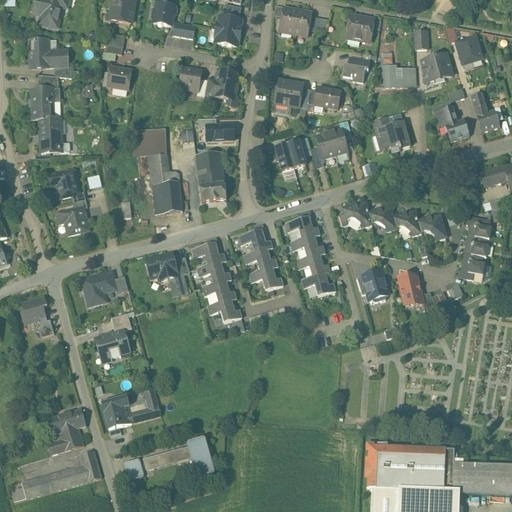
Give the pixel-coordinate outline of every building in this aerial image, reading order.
[(53,0),(53,3),(47,2),(48,0),(47,0),(38,0),(35,16),(43,18),(41,27),(57,30),(61,6),(68,7),(69,0),(53,0)] [(136,0),(134,0),(113,0),(110,19),(117,20),(116,23),(131,26),(136,0)] [(174,8),(157,5),(155,13),(154,14),(153,18),(154,19),(153,25),(171,28),(174,8)] [(241,10),(225,6),(224,12),(240,16),(241,10)] [(274,18),(282,19),(284,10),(276,8),(274,18)] [(298,12),(284,10),(282,19),(280,34),(293,36),(298,12)] [(312,15),(298,12),(293,36),(307,39),(308,32),(311,19),(312,15)] [(374,21),(351,17),(347,40),(370,44),(374,21)] [(241,23),(220,19),(219,25),(217,25),(216,32),(240,36),(241,29),(240,29),(241,23)] [(317,20),(311,19),(308,32),(314,33),(315,31),(317,20)] [(328,22),(317,20),(315,31),(326,34),(328,22)] [(181,26),(175,25),(172,38),(179,39),(181,26)] [(188,27),(181,26),(179,39),(186,40),(188,27)] [(195,28),(188,27),(186,40),(193,42),(195,28)] [(240,36),(216,32),(215,38),(216,39),(215,45),(237,49),(238,42),(239,43),(240,36)] [(427,33),(414,34),(415,52),(428,51),(427,33)] [(125,38),(110,36),(108,47),(123,50),(125,38)] [(475,39),(456,45),(462,67),(482,61),(475,39)] [(67,53),(48,53),(48,43),(30,43),(30,68),(40,68),(40,70),(54,69),(68,69),(68,68),(67,53)] [(123,50),(108,47),(107,55),(122,57),(123,50)] [(371,57),(353,54),(352,60),(370,63),(371,57)] [(446,56),(421,63),(423,72),(424,72),(428,86),(452,78),(446,56)] [(352,60),(349,59),(347,69),(344,69),(343,78),(353,80),(352,83),(363,85),(365,73),(368,73),(370,63),(352,60)] [(68,69),(54,69),(54,79),(58,79),(72,81),(71,68),(68,68),(68,69)] [(396,68),(382,69),(383,90),(410,89),(409,71),(402,71),(402,81),(396,81),(396,71),(396,68)] [(132,73),(111,69),(107,89),(121,91),(121,87),(129,88),(132,73)] [(190,71),(187,71),(187,70),(186,71),(184,70),(180,90),(197,93),(198,94),(200,81),(201,73),(190,71)] [(235,75),(222,73),(217,76),(216,82),(213,97),(214,97),(225,99),(227,102),(227,105),(229,109),(234,110),(238,107),(239,101),(237,98),(233,97),(235,89),(237,88),(239,80),(235,75)] [(54,79),(38,77),(39,91),(59,91),(58,79),(54,79)] [(208,82),(200,81),(198,94),(197,93),(196,99),(205,100),(205,98),(208,82)] [(216,82),(208,81),(208,82),(205,98),(212,100),(214,98),(214,97),(213,97),(216,82)] [(303,87),(279,83),(275,106),(299,110),(302,91),(303,87)] [(341,94),(317,89),(316,93),(314,107),(338,112),(341,94)] [(465,100),(461,90),(448,95),(451,103),(451,105),(465,100)] [(39,91),(31,92),(32,123),(39,122),(54,122),(54,121),(53,105),(60,105),(60,91),(59,91),(39,91)] [(310,92),(302,91),(299,110),(307,111),(307,106),(310,92)] [(316,93),(310,92),(307,106),(314,107),(316,93)] [(487,115),(481,96),(471,99),(477,118),(481,135),(500,130),(498,124),(501,123),(498,112),(487,115)] [(451,103),(432,109),(433,114),(442,112),(452,108),(451,105),(451,103)] [(452,108),(442,112),(445,122),(447,127),(445,128),(450,145),(469,139),(464,121),(457,124),(452,108)] [(433,114),(433,115),(437,125),(445,122),(442,112),(433,114)] [(388,120),(372,124),(380,154),(398,149),(399,153),(401,153),(401,151),(409,149),(402,125),(390,128),(388,120)] [(54,122),(39,122),(40,155),(40,156),(50,156),(50,153),(60,152),(60,149),(59,149),(58,138),(61,138),(61,121),(54,121),(54,122)] [(341,132),(344,143),(352,141),(347,123),(339,125),(341,132)] [(206,128),(206,130),(207,143),(234,142),(233,127),(216,127),(206,128)] [(164,132),(132,133),(132,145),(165,144),(164,132)] [(193,132),(181,133),(182,145),(194,144),(193,132)] [(341,132),(329,136),(335,158),(348,155),(344,143),(341,132)] [(329,136),(316,139),(319,149),(323,162),(335,158),(329,136)] [(299,145),(303,160),(312,157),(310,151),(308,142),(299,145)] [(165,144),(132,145),(133,158),(148,158),(167,157),(165,144)] [(299,145),(287,148),(294,171),(305,168),(303,160),(299,145)] [(287,148),(276,151),(282,174),(294,171),(287,148)] [(323,162),(319,149),(310,151),(312,157),(316,170),(325,168),(323,162)] [(221,155),(196,158),(200,188),(225,185),(221,155)] [(167,157),(148,158),(151,176),(167,175),(169,175),(167,157)] [(405,166),(404,160),(394,163),(395,169),(405,166)] [(377,175),(374,165),(362,168),(365,178),(377,175)] [(511,169),(508,171),(507,168),(480,176),(485,189),(507,182),(510,194),(511,193),(511,169)] [(75,173),(48,179),(50,190),(58,188),(61,200),(59,200),(59,201),(71,198),(80,196),(75,173)] [(167,175),(151,176),(152,187),(168,186),(167,178),(167,175)] [(178,177),(167,178),(168,186),(179,184),(178,177)] [(168,186),(152,187),(156,217),(183,214),(179,184),(168,186)] [(225,185),(200,188),(202,205),(227,202),(225,185)] [(285,194),(277,190),(274,196),(282,200),(285,194)] [(80,196),(71,198),(73,205),(85,202),(84,196),(84,195),(80,196)] [(511,213),(508,199),(489,205),(491,212),(511,215),(511,213)] [(85,202),(73,205),(74,212),(83,210),(84,211),(87,210),(87,208),(86,208),(85,202)] [(129,204),(121,205),(123,221),(131,220),(129,204)] [(356,206),(343,210),(344,216),(346,222),(352,220),(361,225),(362,230),(372,227),(371,226),(368,214),(366,206),(357,208),(356,206)] [(74,212),(56,216),(59,226),(67,225),(70,237),(68,237),(68,238),(89,233),(84,211),(83,210),(74,212)] [(381,210),(368,214),(371,226),(376,225),(385,230),(387,234),(396,232),(396,230),(393,218),(390,210),(382,213),(381,210)] [(309,213),(298,217),(299,222),(309,220),(311,219),(309,213)] [(406,214),(393,218),(396,230),(401,229),(410,234),(411,239),(421,236),(421,234),(417,222),(415,214),(406,217),(406,214)] [(344,216),(339,218),(342,229),(348,227),(346,222),(344,216)] [(430,219),(417,222),(421,234),(426,233),(434,238),(436,243),(446,240),(440,218),(431,221),(430,219)] [(490,223),(468,219),(466,227),(469,228),(469,227),(489,230),(490,223)] [(299,222),(285,226),(288,235),(299,232),(302,242),(308,240),(307,234),(312,232),(309,220),(299,222)] [(262,227),(250,230),(252,236),(262,233),(264,233),(262,227)] [(489,230),(469,227),(469,228),(467,238),(489,242),(491,230),(489,230)] [(312,232),(307,234),(308,240),(314,239),(319,238),(317,231),(312,232)] [(252,236),(238,240),(241,248),(252,245),(255,255),(255,256),(261,254),(259,247),(265,245),(262,233),(252,236)] [(489,242),(467,238),(464,256),(486,260),(488,248),(485,248),(486,242),(489,242)] [(308,240),(302,242),(291,245),(293,254),(304,251),(307,261),(314,259),(312,253),(318,251),(314,239),(308,240)] [(216,240),(204,243),(206,249),(215,246),(217,246),(216,240)] [(265,245),(259,247),(261,254),(267,252),(267,253),(272,251),(270,244),(265,245)] [(206,249),(192,253),(194,261),(205,258),(208,269),(221,265),(221,266),(226,264),(224,257),(219,259),(215,246),(206,249)] [(424,247),(418,248),(422,260),(427,258),(424,247)] [(318,251),(312,253),(314,259),(320,258),(325,257),(323,249),(318,251)] [(261,254),(255,256),(255,255),(244,258),(246,267),(257,264),(260,274),(267,273),(265,266),(270,264),(267,253),(267,252),(261,254)] [(486,260),(464,256),(461,274),(475,277),(483,278),(485,267),(482,266),(483,260),(486,260)] [(168,261),(167,259),(167,258),(147,264),(151,281),(159,279),(160,284),(169,282),(177,279),(173,263),(173,262),(172,262),(170,263),(168,261)] [(314,259),(307,261),(296,264),(298,272),(309,269),(312,280),(319,278),(317,271),(323,270),(320,258),(314,259)] [(185,260),(173,263),(177,279),(184,278),(190,276),(185,260)] [(270,264),(265,266),(267,273),(272,271),(273,271),(278,270),(276,263),(270,264)] [(221,265),(208,269),(197,272),(199,280),(210,277),(213,287),(213,288),(226,284),(231,283),(229,276),(224,277),(221,266),(221,265)] [(323,270),(317,271),(319,278),(325,276),(325,277),(330,275),(328,268),(323,270)] [(267,273),(260,274),(249,277),(251,286),(262,283),(265,294),(272,292),(270,285),(276,283),(273,271),(272,271),(267,273)] [(381,273),(362,278),(368,296),(370,303),(378,300),(386,298),(388,297),(381,273)] [(112,275),(82,282),(89,309),(102,305),(100,299),(102,296),(116,292),(114,282),(112,275)] [(319,278),(312,280),(301,283),(304,291),(315,288),(318,299),(335,294),(333,287),(328,288),(325,277),(325,276),(319,278)] [(417,280),(408,279),(407,277),(398,279),(404,306),(409,305),(414,308),(423,306),(421,298),(422,298),(422,297),(420,290),(416,288),(418,285),(417,280)] [(177,279),(169,282),(173,300),(188,296),(184,278),(177,279)] [(124,279),(114,282),(116,292),(117,296),(128,293),(124,279)] [(362,279),(357,280),(362,298),(368,296),(362,279)] [(276,283),(270,285),(272,292),(283,289),(281,281),(276,283)] [(226,284),(213,288),(213,287),(202,290),(205,299),(208,298),(216,296),(219,306),(231,303),(236,302),(234,295),(229,296),(226,284)] [(458,287),(453,290),(457,300),(463,298),(458,287)] [(453,290),(447,292),(452,303),(457,300),(453,290)] [(442,294),(437,297),(443,309),(448,307),(442,294)] [(430,295),(422,297),(422,298),(421,298),(423,306),(425,315),(437,312),(430,295)] [(219,306),(216,296),(208,298),(211,308),(219,306)] [(437,297),(432,299),(437,312),(438,312),(443,309),(437,297)] [(44,300),(21,307),(24,316),(21,317),(24,325),(38,321),(46,319),(43,310),(47,309),(44,300)] [(231,303),(219,306),(211,308),(208,309),(210,318),(221,315),(224,326),(242,321),(240,313),(235,315),(231,303)] [(284,310),(278,311),(282,323),(287,321),(284,310)] [(278,311),(273,313),(276,324),(282,323),(278,311)] [(273,313),(267,314),(270,326),(276,324),(273,313)] [(267,314),(261,316),(264,328),(270,326),(267,314)] [(127,316),(111,321),(115,336),(124,333),(132,331),(127,316)] [(261,316),(255,318),(259,329),(264,328),(261,316)] [(255,318),(250,319),(253,331),(259,329),(255,318)] [(46,319),(38,321),(41,329),(51,326),(50,322),(47,323),(46,319)] [(41,329),(39,330),(42,340),(54,336),(51,326),(41,329)] [(396,330),(384,333),(387,342),(399,338),(396,330)] [(115,336),(95,341),(101,361),(110,359),(111,362),(112,361),(120,359),(121,359),(120,358),(130,355),(124,333),(115,336)] [(154,392),(144,394),(148,411),(158,409),(154,392)] [(127,399),(101,406),(104,415),(127,409),(129,409),(127,399)] [(127,409),(104,415),(109,433),(131,427),(131,426),(129,416),(127,409)] [(148,411),(129,416),(131,426),(161,418),(158,409),(148,411)] [(81,412),(49,421),(49,423),(47,423),(49,432),(52,431),(54,438),(79,431),(86,429),(81,412)] [(79,431),(55,438),(56,444),(22,454),(25,465),(84,448),(79,431)] [(204,440),(188,445),(192,459),(198,481),(214,476),(204,440)] [(189,448),(144,461),(147,472),(192,459),(189,448)] [(399,450),(386,450),(386,449),(384,449),(384,450),(371,449),(369,449),(369,451),(369,464),(368,463),(368,466),(369,466),(369,476),(368,476),(368,478),(368,491),(367,491),(367,493),(370,493),(373,493),(382,493),(382,494),(385,494),(385,493),(397,494),(400,494),(412,494),(412,495),(415,495),(415,494),(427,495),(430,496),(430,495),(442,495),(442,496),(444,496),(444,495),(452,496),(453,466),(454,452),(446,452),(446,451),(444,451),(444,452),(431,451),(429,451),(416,451),(416,450),(414,450),(414,451),(401,450),(399,450)] [(75,470),(23,485),(26,502),(88,484),(88,485),(102,481),(94,454),(80,458),(81,462),(76,464),(73,465),(75,470)] [(138,461),(125,465),(130,483),(144,479),(138,461)] [(511,468),(453,466),(452,496),(460,497),(511,498),(511,468)] [(23,485),(10,489),(14,505),(26,502),(23,485)] [(382,493),(373,493),(372,511),(459,511),(460,497),(452,496),(444,495),(444,496),(442,496),(442,495),(430,495),(430,496),(427,495),(415,494),(415,495),(412,495),(412,494),(400,494),(397,494),(385,493),(385,494),(382,494),(382,493)]
